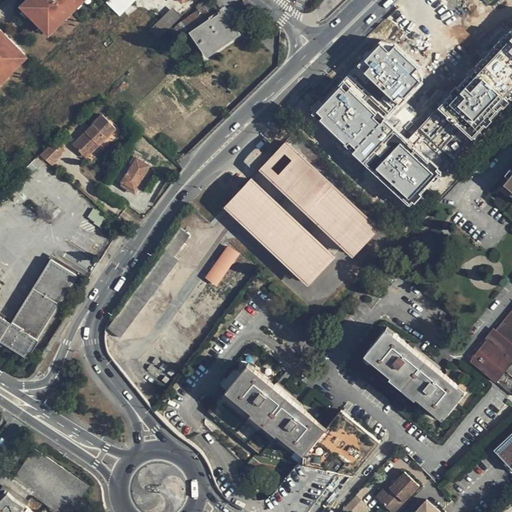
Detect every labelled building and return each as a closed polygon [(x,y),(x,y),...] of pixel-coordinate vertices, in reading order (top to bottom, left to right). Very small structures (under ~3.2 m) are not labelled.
[(82,0),(27,0),(24,4),(26,6),(31,12),(42,22),(48,28),(49,30),(61,18),(66,13),(68,15),(82,0)] [(131,0),(111,0),(108,4),(118,13),(131,0)] [(180,0),(179,0),(150,29),(159,38),(188,9),(182,2),(180,0)] [(197,0),(184,0),(182,2),(188,9),(197,0)] [(183,21),(192,32),(223,10),(212,0),(203,0),(196,7),(197,10),(183,21)] [(23,9),(28,15),(31,12),(26,6),(23,9)] [(223,10),(192,32),(205,53),(235,33),(227,20),(229,18),(223,10)] [(68,15),(66,13),(61,18),(64,22),(69,16),(68,15)] [(39,26),(44,31),(48,28),(42,22),(39,26)] [(18,52),(22,48),(0,25),(0,75),(15,61),(12,58),(18,52)] [(511,32),(392,35),(392,45),(446,95),(450,99),(459,108),(511,51),(511,32)] [(15,61),(15,62),(22,55),(18,52),(12,58),(15,61)] [(363,59),(335,88),(421,169),(449,139),(430,122),(426,117),(363,59)] [(446,95),(426,117),(430,122),(450,99),(446,95)] [(102,110),(91,119),(94,122),(72,140),(81,151),(94,139),(97,142),(115,127),(102,110)] [(97,142),(94,139),(81,151),(83,153),(97,142)] [(263,169),(273,179),(299,153),(287,142),(263,169)] [(62,153),(53,143),(40,155),(51,165),(62,153)] [(122,164),(131,168),(138,157),(129,152),(122,164)] [(299,153),(273,179),(340,240),(365,214),(299,153)] [(131,168),(123,181),(135,189),(149,165),(138,157),(131,168)] [(131,168),(122,164),(114,178),(122,183),(123,181),(131,168)] [(69,172),(65,177),(71,182),(76,177),(69,172)] [(228,206),(237,214),(262,189),(252,180),(228,206)] [(262,189),(237,214),(305,278),(315,267),(325,256),(330,252),(262,189)] [(379,227),(365,214),(340,240),(355,254),(379,227)] [(190,235),(180,228),(164,249),(166,251),(107,328),(120,338),(180,260),(175,257),(180,249),(182,250),(185,245),(184,244),(190,235)] [(229,244),(206,275),(217,284),(241,252),(229,244)] [(330,252),(325,256),(330,261),(335,256),(330,252)] [(330,261),(325,256),(315,267),(320,272),(330,261)] [(0,343),(29,359),(75,272),(48,258),(13,323),(0,316),(0,343)] [(320,272),(315,267),(305,278),(310,283),(320,272)] [(511,326),(504,320),(496,330),(511,343),(511,326)] [(388,327),(385,330),(392,336),(394,333),(388,327)] [(455,389),(458,385),(394,333),(392,336),(385,330),(367,351),(374,357),(372,360),(391,376),(390,378),(415,398),(416,397),(436,412),(438,409),(445,415),(462,395),(455,389)] [(511,343),(496,330),(487,340),(511,360),(511,343)] [(502,371),(511,360),(487,340),(470,361),(496,382),(504,373),(502,371)] [(365,354),(372,360),(374,357),(367,351),(365,354)] [(504,373),(511,363),(511,360),(502,371),(504,373)] [(150,364),(147,370),(158,377),(162,371),(150,364)] [(256,370),(249,364),(246,368),(252,374),(256,370)] [(226,391),(209,412),(263,457),(298,464),(323,431),(317,426),(320,422),(256,370),(252,374),(246,368),(231,386),(226,391)] [(231,386),(225,380),(221,386),(226,391),(231,386)] [(465,391),(458,385),(455,389),(462,395),(465,391)] [(443,418),(445,415),(438,409),(436,412),(443,418)] [(380,442),(341,410),(332,422),(327,427),(323,431),(298,464),(353,475),(380,442)] [(327,427),(320,422),(317,426),(323,431),(327,427)] [(511,432),(494,450),(503,460),(511,452),(511,432)] [(89,487),(34,449),(14,478),(63,511),(71,511),(74,509),(77,511),(87,511),(93,504),(82,497),(89,487)] [(511,452),(503,460),(511,469),(511,452)] [(392,485),(395,489),(397,488),(398,489),(408,478),(403,474),(392,485)] [(372,477),(367,484),(371,488),(377,481),(372,477)] [(408,478),(398,489),(408,499),(418,488),(408,478)] [(19,511),(23,508),(28,502),(11,490),(9,492),(4,487),(0,491),(0,511),(19,511)] [(395,489),(380,505),(387,511),(395,511),(408,499),(398,489),(397,488),(395,489)] [(440,511),(426,499),(414,511),(440,511)] [(352,511),(358,511),(364,507),(358,500),(349,509),(352,511)]
